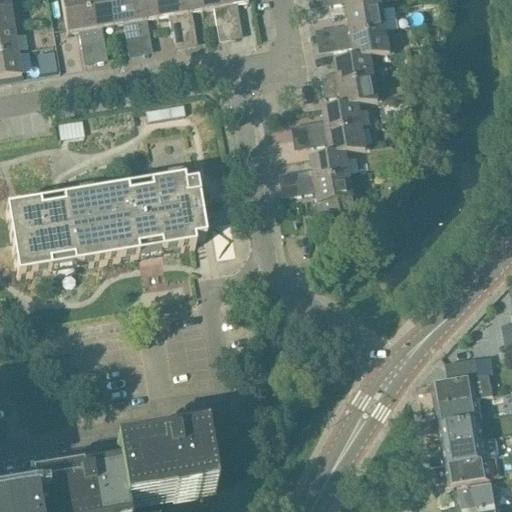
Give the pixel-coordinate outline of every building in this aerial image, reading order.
[(0,0),(0,13),(9,12),(7,0),(0,0)] [(84,0),(67,0),(60,1),(66,38),(77,36),(79,43),(80,51),(92,49),(91,41),(84,0)] [(84,0),(91,41),(92,49),(103,47),(102,40),(101,32),(112,30),(106,0),(84,0)] [(106,0),(112,30),(123,28),(124,36),(125,44),(137,42),(135,34),(129,0),(106,0)] [(129,0),(135,34),(137,42),(148,40),(147,32),(145,25),(157,23),(152,0),(129,0)] [(152,0),(157,23),(167,21),(169,29),(170,36),(182,34),(181,27),(176,0),(152,0)] [(176,0),(181,27),(182,34),(193,32),(192,25),(191,17),(201,15),(198,0),(176,0)] [(198,0),(201,15),(212,14),(213,21),(215,29),(227,27),(225,19),(222,0),(198,0)] [(245,0),(222,0),(225,19),(227,27),(238,25),(237,17),(236,10),(247,8),(245,0)] [(328,0),(330,11),(338,10),(346,9),(347,19),(383,14),(388,13),(387,8),(382,9),(380,0),(328,0)] [(0,13),(0,36),(13,35),(17,34),(17,29),(12,30),(9,12),(0,13)] [(342,32),(334,33),(336,45),(344,43),(387,36),(383,14),(347,19),(349,31),(342,32)] [(0,60),(16,58),(13,40),(18,39),(17,34),(13,35),(0,36),(0,60)] [(344,43),(336,45),(338,56),(345,55),(353,54),(355,64),(355,65),(371,62),(376,62),(390,59),(395,58),(394,54),(390,54),(387,36),(344,43)] [(56,76),(53,56),(37,59),(40,79),(56,76)] [(0,60),(0,83),(20,80),(16,58),(0,60)] [(330,81),(322,83),(324,92),(331,91),(374,84),(372,67),(376,67),(376,62),(371,62),(355,65),(355,64),(335,67),(337,80),(330,81)] [(331,91),(324,92),(325,104),(333,103),(341,101),(342,112),(343,112),(359,110),(364,109),(378,107),(383,106),(382,101),(377,102),(374,84),(331,91)] [(317,130),(310,131),(311,140),(319,139),(362,131),(360,115),(364,114),(364,109),(359,110),(343,112),(342,112),(323,115),(325,129),(317,130)] [(184,120),(182,110),(145,116),(146,126),(184,120)] [(398,117),(399,121),(403,124),(407,123),(410,119),(409,115),(406,112),(401,113),(398,117)] [(56,126),(57,142),(81,139),(79,124),(56,126)] [(319,139),(311,140),(313,152),(321,151),(328,150),(330,160),(347,158),(351,157),(366,155),(371,154),(370,149),(365,150),(362,131),(319,139)] [(305,177),(297,178),(299,188),(350,179),(347,163),(352,162),(351,157),(347,158),(330,160),(311,164),(313,176),(305,177)] [(353,197),(350,179),(299,188),(301,199),(316,197),(319,212),(315,214),(314,218),(315,221),(317,225),(321,226),(326,225),(329,223),(360,218),(357,197),(353,197)] [(63,212),(40,216),(39,209),(5,215),(16,282),(50,277),(49,270),(72,266),(73,273),(138,262),(136,255),(159,251),(160,258),(194,253),(193,246),(205,244),(196,190),(184,192),(183,185),(149,191),(150,198),(127,201),(126,194),(61,205),(63,212)] [(374,218),(370,219),(368,224),(370,228),(374,230),(378,228),(380,224),(379,220),(374,218)] [(511,350),(511,329),(502,331),(505,352),(511,350)] [(433,397),(436,410),(476,403),(492,401),(488,380),(476,382),(473,364),(445,369),(448,387),(417,392),(418,400),(433,397)] [(39,366),(10,367),(14,389),(41,380),(39,366)] [(480,424),(476,403),(436,410),(438,424),(422,426),(423,433),(480,424)] [(440,437),(442,450),(483,444),(480,424),(423,433),(425,440),(440,437)] [(125,511),(161,505),(214,496),(210,469),(207,449),(206,445),(188,448),(187,441),(163,445),(164,452),(117,460),(120,478),(31,493),(34,511),(25,511),(125,511)] [(483,444),(442,450),(445,464),(429,466),(430,473),(446,471),(487,464),(496,462),(499,459),(497,445),(493,442),(483,444)] [(446,471),(430,473),(433,487),(448,484),(449,492),(490,485),(487,464),(446,471)] [(458,511),(452,511),(494,511),(499,511),(496,490),(455,497),(458,511)]
